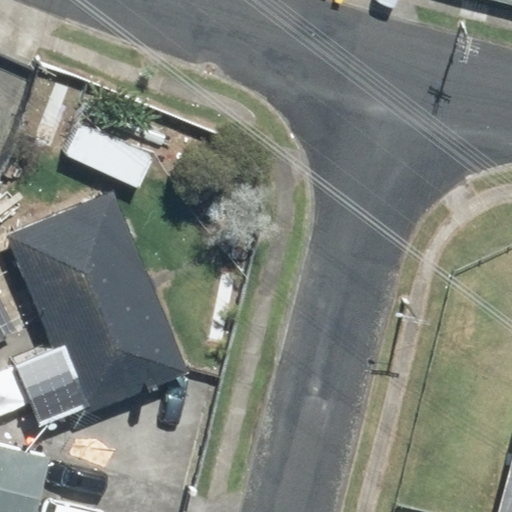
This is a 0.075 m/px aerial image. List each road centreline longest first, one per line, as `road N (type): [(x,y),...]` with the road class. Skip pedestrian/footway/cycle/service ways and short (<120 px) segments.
road 1 (residential): [(286,511),(398,61)]
road 2 (residential): [(207,0),(398,61)]
